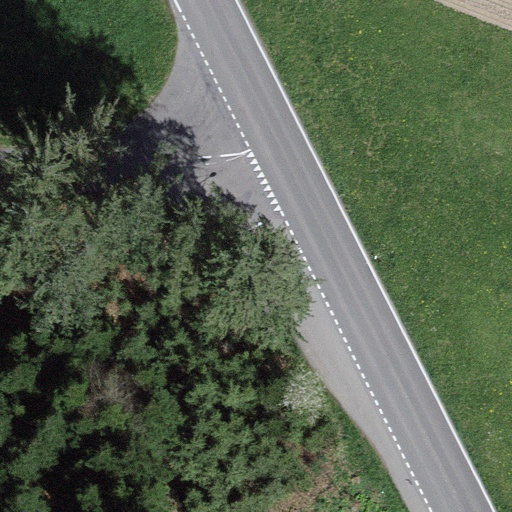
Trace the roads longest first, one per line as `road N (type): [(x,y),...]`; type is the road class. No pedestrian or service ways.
road 1 (secondary): [(462,511),(274,142)]
road 2 (unclassified): [(0,159),(216,159),(274,142)]
road 3 (secondary): [(274,142),(202,0)]
